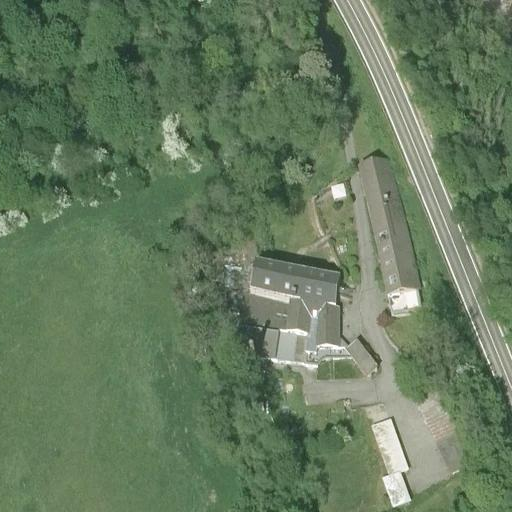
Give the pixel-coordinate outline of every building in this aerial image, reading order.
[(362,177),(389,307),(419,301),(392,171),(362,177)] [(225,314),(244,317),(246,301),(255,247),(228,257),(217,263),(212,268),(208,275),(206,282),(207,289),(209,298),(213,304),(217,309),(225,314)] [(256,268),(251,296),(290,305),(335,316),(339,286),(256,268)] [(244,317),(242,332),(279,337),(274,365),(304,370),(306,358),(316,360),(317,353),(322,323),(310,321),(308,339),(286,336),(290,305),(251,296),(250,301),(246,301),(244,317)] [(335,316),(290,305),(286,336),(308,339),(310,321),(322,323),(317,353),(337,354),(338,316),(335,316)] [(237,360),(274,365),(279,337),(242,332),(237,360)] [(378,372),(357,345),(347,353),(368,380),(378,372)] [(438,395),(416,406),(452,480),(474,470),(438,395)] [(409,475),(391,425),(373,432),(401,509),(411,505),(401,478),(409,475)]
